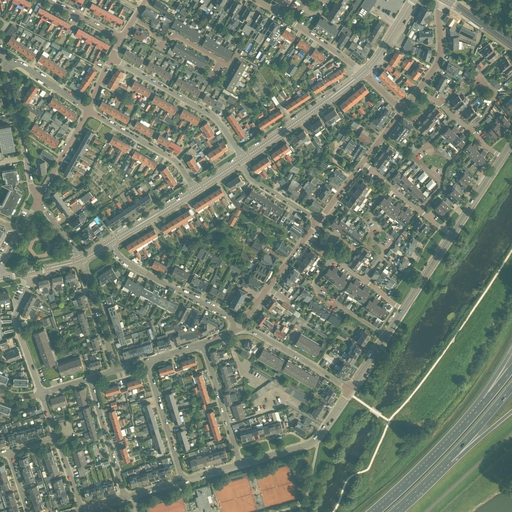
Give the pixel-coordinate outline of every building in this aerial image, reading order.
[(28,9),(31,3),(26,0),(23,6),(22,8),(23,9),(25,7),(28,9)] [(226,0),(221,0),(218,7),(221,9),(226,0)] [(231,14),(238,2),(234,0),(233,0),(232,3),(231,3),(226,11),(231,14)] [(335,1),(334,3),(343,9),(346,4),(345,3),(339,0),(337,0),(337,2),(335,1)] [(356,0),(352,6),(353,7),(341,25),(343,26),(354,11),(364,18),(372,7),(372,6),(376,0),(356,0)] [(164,16),(172,21),(174,16),(166,11),(166,10),(164,9),(165,6),(156,1),(153,6),(165,14),(164,16)] [(177,1),(173,8),(178,11),(182,5),(177,1)] [(238,2),(231,14),(234,15),(227,27),(230,29),(232,25),(238,14),(237,14),(239,10),(238,10),(241,4),(238,2)] [(94,12),(98,6),(92,3),(89,9),(94,12)] [(334,6),(332,8),(340,13),(343,9),(334,3),(333,5),(334,6)] [(103,8),(98,6),(94,12),(99,15),(103,8)] [(42,16),(45,10),(40,7),(37,13),(42,16)] [(155,18),(157,14),(146,7),(144,11),(155,18)] [(242,16),(238,14),(232,25),(236,27),(240,19),(244,22),(245,20),(244,20),(250,9),(247,7),(242,15),(242,16)] [(424,17),(430,19),(431,16),(429,15),(431,11),(422,7),(419,14),(424,17)] [(108,11),(103,8),(99,15),(105,17),(108,11)] [(340,13),(332,8),(331,11),(329,10),(328,12),(337,18),(340,13)] [(250,9),(244,20),(245,20),(248,22),(249,19),(250,20),(254,11),(250,9)] [(47,19),(50,13),(45,10),(42,16),(47,19)] [(447,28),(453,31),(455,28),(454,27),(457,22),(460,17),(450,10),(447,15),(443,20),(449,24),(447,28)] [(113,14),(108,11),(105,17),(110,20),(113,14)] [(155,18),(144,11),(141,15),(152,22),(151,24),(152,25),(151,26),(154,28),(159,20),(155,18)] [(337,18),(328,12),(327,14),(328,15),(326,17),(334,23),(337,18)] [(52,22),(55,16),(50,13),(47,19),(52,22)] [(249,26),(245,32),(245,33),(248,35),(251,30),(254,31),(255,28),(264,15),(260,13),(255,21),(256,21),(254,24),(255,24),(253,27),(252,27),(249,26)] [(113,14),(110,20),(115,23),(118,17),(113,14)] [(418,19),(416,23),(420,25),(424,17),(419,14),(416,18),(418,19)] [(267,17),(264,15),(255,28),(259,31),(262,25),(267,17)] [(57,25),(60,18),(55,16),(52,22),(57,25)] [(172,21),(164,16),(161,21),(163,23),(165,25),(167,21),(170,23),(172,21)] [(123,20),(118,17),(115,23),(120,26),(123,20)] [(424,17),(420,25),(423,26),(426,22),(428,23),(430,19),(424,17)] [(62,27),(65,21),(60,18),(57,25),(62,27)] [(319,29),(325,19),(323,18),(322,19),(320,18),(315,26),(319,29)] [(176,31),(181,22),(175,19),(170,28),(176,31)] [(327,21),(325,19),(319,29),(324,32),(329,24),(327,22),(327,21)] [(67,30),(71,24),(65,21),(62,27),(67,30)] [(165,25),(163,23),(162,25),(163,28),(160,32),(161,32),(164,34),(170,23),(167,21),(165,25)] [(270,33),(276,23),(273,21),(268,29),(267,31),(270,33)] [(181,22),(176,31),(181,34),(186,25),(181,22)] [(375,27),(381,31),(384,25),(378,22),(375,27)] [(410,29),(406,35),(409,36),(412,38),(414,34),(416,35),(419,35),(421,31),(422,29),(423,26),(420,25),(416,23),(415,22),(413,25),(412,26),(410,25),(409,28),(410,29)] [(270,33),(268,36),(272,39),(274,35),(273,35),(275,33),(280,25),(276,23),(270,33)] [(329,24),(324,32),(328,35),(334,25),(332,24),(331,25),(329,24)] [(186,25),(181,34),(186,37),(191,28),(186,25)] [(334,25),(328,35),(333,38),(338,30),(336,28),(336,27),(334,25)] [(338,35),(341,37),(338,41),(343,45),(349,36),(348,36),(349,34),(346,33),(345,34),(344,33),(346,29),(343,27),(338,35)] [(375,27),(372,33),(377,36),(381,31),(375,27)] [(461,27),(459,33),(473,39),(475,33),(461,27)] [(81,37),(84,31),(79,28),(76,34),(81,37)] [(196,31),(191,28),(186,37),(191,40),(196,31)] [(287,38),(291,32),(286,28),(282,34),(287,38)] [(453,31),(447,28),(448,34),(449,37),(449,49),(458,49),(461,49),(462,41),(459,41),(459,37),(456,37),(455,34),(455,32),(453,31)] [(141,40),(143,38),(145,39),(146,39),(148,36),(150,37),(151,36),(149,34),(144,31),(143,33),(137,30),(133,35),(141,40)] [(84,31),(81,37),(86,40),(89,34),(84,31)] [(196,31),(191,40),(197,43),(202,34),(196,31)] [(257,41),(261,33),(258,31),(253,39),(257,41)] [(369,31),(366,37),(363,35),(361,37),(364,39),(366,41),(368,38),(374,42),(377,36),(372,33),(369,31)] [(291,32),(287,38),(292,41),(296,35),(291,32)] [(261,33),(257,41),(260,43),(265,35),(261,33)] [(89,34),(86,40),(91,43),(94,37),(89,34)] [(228,34),(225,39),(230,42),(233,37),(228,34)] [(10,38),(7,42),(13,45),(17,40),(14,38),(15,36),(13,35),(12,36),(10,38)] [(17,40),(13,45),(17,49),(21,43),(19,42),(21,39),(18,37),(17,40)] [(94,37),(91,43),(96,45),(99,39),(94,37)] [(207,49),(212,40),(206,37),(201,46),(207,49)] [(302,48),(306,42),(300,38),(296,44),(302,48)] [(99,39),(96,45),(101,48),(104,42),(99,39)] [(217,43),(212,40),(207,49),(212,52),(217,43)] [(104,42),(101,48),(106,51),(110,45),(104,42)] [(177,54),(182,45),(177,42),(172,51),(177,54)] [(306,42),(302,48),(306,51),(311,46),(306,42)] [(21,43),(17,49),(22,52),(26,47),(21,43)] [(222,46),(217,43),(212,52),(217,55),(222,46)] [(355,44),(355,45),(354,45),(351,43),(347,48),(352,52),(356,46),(357,45),(355,44)] [(26,47),(22,52),(27,56),(31,50),(29,48),(30,45),(28,44),(26,47)] [(487,56),(494,50),(488,44),(479,52),(481,55),(483,53),(487,56)] [(182,45),(177,54),(182,57),(187,48),(182,45)] [(222,46),(217,55),(222,58),(227,49),(222,46)] [(356,46),(352,52),(357,55),(357,56),(361,50),(356,46)] [(31,50),(27,56),(32,59),(36,53),(33,52),(35,49),(33,47),(31,50)] [(423,52),(431,55),(432,49),(425,47),(423,52)] [(192,51),(187,48),(182,57),(187,60),(192,51)] [(315,59),(320,52),(315,48),(311,54),(314,57),(313,58),(315,59)] [(362,50),(361,50),(357,56),(362,60),(367,54),(366,53),(367,52),(367,50),(364,48),(362,50)] [(129,57),(132,52),(126,49),(123,54),(129,57)] [(233,52),(227,49),(222,58),(228,61),(233,52)] [(402,54),(396,50),(393,56),(398,60),(402,54)] [(494,50),(487,56),(490,61),(488,63),(490,65),(500,57),(494,50)] [(66,51),(63,56),(68,59),(70,57),(71,54),(70,53),(66,51)] [(192,51),(187,60),(193,63),(198,54),(192,51)] [(419,51),(418,54),(420,54),(423,55),(422,58),(429,60),(431,55),(423,52),(421,52),(419,51)] [(138,56),(132,52),(129,57),(135,61),(138,56)] [(320,52),(315,59),(317,61),(318,60),(321,62),(325,56),(320,52)] [(43,63),(47,57),(42,53),(37,59),(43,63)] [(203,57),(198,54),(193,63),(198,66),(203,57)] [(143,59),(138,56),(135,61),(141,64),(143,59)] [(398,60),(393,56),(389,62),(395,66),(398,60)] [(409,61),(407,64),(409,66),(412,63),(414,60),(415,62),(417,59),(413,56),(409,61)] [(52,60),(47,57),(43,63),(48,66),(52,60)] [(208,60),(203,57),(198,66),(203,69),(208,60)] [(504,71),(511,65),(505,58),(496,66),(498,69),(500,67),(504,71)] [(57,64),(52,60),(48,66),(53,70),(57,64)] [(238,60),(235,65),(244,70),(247,65),(238,60)] [(57,64),(53,70),(58,73),(62,67),(60,66),(61,64),(58,62),(57,64)] [(292,63),(286,71),(292,75),(297,67),(292,63)] [(415,69),(420,73),(424,68),(419,63),(415,69)] [(448,63),(446,67),(461,75),(458,73),(460,70),(448,63)] [(187,73),(190,69),(184,66),(181,65),(178,70),(181,71),(183,68),(185,69),(184,72),(187,73)] [(235,65),(232,70),(241,75),(244,70),(235,65)] [(88,68),(90,69),(88,72),(94,76),(97,71),(92,67),(91,67),(90,66),(88,68)] [(67,71),(62,67),(58,73),(63,77),(67,71)] [(464,78),(462,77),(460,76),(461,75),(446,67),(444,71),(449,73),(448,75),(451,77),(453,74),(459,78),(458,80),(459,80),(458,82),(460,83),(461,82),(464,78)] [(115,73),(121,77),(122,77),(125,73),(118,69),(115,73)] [(420,73),(415,69),(411,74),(408,72),(406,75),(411,79),(413,76),(416,79),(420,73)] [(167,70),(164,75),(170,78),(172,74),(167,70)] [(241,75),(232,70),(229,75),(238,80),(241,75)] [(340,70),(335,73),(338,78),(343,75),(340,70)] [(383,80),(389,74),(384,70),(378,76),(383,80)] [(94,76),(88,72),(85,77),(90,81),(94,76)] [(114,73),(111,79),(117,83),(121,77),(115,73),(114,73)] [(389,74),(383,80),(387,84),(392,80),(393,78),(389,74)] [(238,80),(229,75),(226,80),(235,85),(238,80)] [(334,81),(330,75),(326,78),(329,84),(333,82),(334,81)] [(445,86),(446,86),(447,84),(447,82),(449,82),(450,80),(447,79),(442,76),(439,82),(444,85),(445,85),(445,86)] [(90,81),(85,77),(81,82),(87,86),(90,81)] [(181,85),(184,80),(178,77),(175,82),(181,85)] [(326,78),(321,81),(325,87),(326,86),(329,84),(326,78)] [(117,83),(111,79),(107,85),(114,89),(117,83)] [(137,89),(140,83),(134,80),(131,86),(137,89)] [(184,80),(181,85),(186,88),(189,83),(184,80)] [(235,85),(226,80),(223,86),(232,91),(235,85)] [(392,80),(387,84),(392,89),(396,84),(392,80)] [(87,86),(81,82),(78,86),(71,82),(69,86),(79,93),(81,89),(83,91),(87,86)] [(448,87),(446,86),(445,86),(445,85),(444,85),(439,82),(435,88),(440,91),(442,87),(444,88),(447,90),(448,87)] [(30,89),(36,93),(39,87),(33,83),(30,89)] [(146,87),(140,83),(137,89),(142,93),(146,87)] [(189,83),(186,88),(192,91),(195,86),(189,83)] [(321,89),(317,84),(312,87),(315,93),(321,89)] [(401,88),(396,84),(392,89),(396,93),(401,88)] [(302,91),(299,86),(297,87),(295,85),(293,86),(298,94),(302,91)] [(364,85),(359,89),(364,95),(369,91),(364,85)] [(201,90),(195,86),(192,91),(198,95),(201,90)] [(146,87),(142,93),(148,96),(151,90),(146,87)] [(405,92),(401,88),(396,93),(401,97),(405,92)] [(30,89),(26,94),(32,98),(36,93),(30,89)] [(364,95),(359,89),(354,93),(359,99),(364,95)] [(289,99),(287,96),(286,96),(283,90),(280,92),(284,98),(284,97),(286,100),(289,99)] [(302,95),(305,99),(311,96),(308,91),(302,95)] [(359,99),(354,93),(349,97),(354,103),(359,99)] [(32,98),(26,94),(23,99),(25,100),(23,104),(28,107),(30,103),(29,102),(31,100),(32,100),(33,98),(32,98)] [(157,104),(161,98),(155,94),(152,100),(157,104)] [(305,99),(302,95),(299,96),(298,94),(295,96),(296,98),(299,103),(305,99)] [(455,106),(465,97),(464,95),(461,98),(458,95),(457,97),(455,94),(451,98),(453,100),(450,102),(451,103),(452,104),(453,104),(455,106)] [(230,95),(227,101),(234,104),(237,99),(230,95)] [(49,103),(47,105),(49,107),(51,104),(54,106),(58,100),(53,97),(49,103)] [(217,101),(211,97),(208,102),(214,106),(217,101)] [(354,103),(349,97),(344,101),(350,107),(354,103)] [(458,111),(468,102),(466,100),(467,99),(465,97),(455,106),(457,108),(456,109),(456,110),(458,111)] [(166,101),(161,98),(157,104),(163,107),(166,101)] [(296,98),(291,102),(294,107),(299,103),(296,98)] [(218,99),(217,101),(214,106),(220,109),(224,102),(218,99)] [(58,100),(54,106),(59,110),(63,104),(58,100)] [(105,110),(108,104),(105,102),(102,101),(99,106),(105,110)] [(172,104),(166,101),(163,107),(168,110),(172,104)] [(236,110),(243,105),(240,101),(234,106),(236,110)] [(350,107),(344,101),(340,105),(345,111),(350,107)] [(294,107),(291,102),(285,106),(288,110),(294,107)] [(511,113),(511,105),(510,103),(506,106),(504,104),(501,106),(509,116),(511,113)] [(68,107),(63,104),(59,110),(64,113),(68,107)] [(113,107),(108,104),(105,110),(110,113),(113,107)] [(172,104),(168,110),(174,113),(178,107),(172,104)] [(468,117),(481,106),(479,105),(477,106),(477,107),(474,109),(472,107),(463,114),(464,115),(465,115),(466,115),(468,117)] [(380,106),(378,109),(388,116),(392,111),(386,106),(384,109),(380,106)] [(442,113),(435,106),(433,109),(431,108),(430,109),(438,117),(442,113)] [(471,122),(477,117),(479,115),(477,113),(480,110),(481,110),(479,108),(481,107),(481,106),(468,117),(470,120),(469,120),(469,121),(470,121),(471,122)] [(64,113),(68,116),(69,117),(73,111),(68,107),(64,113)] [(119,110),(113,107),(110,113),(115,116),(119,110)] [(186,117),(189,111),(183,108),(180,114),(186,117)] [(274,113),(278,117),(283,114),(280,109),(274,113)] [(329,113),(334,120),(339,116),(341,119),(344,117),(340,111),(337,113),(334,109),(329,113)] [(388,116),(378,109),(379,110),(378,112),(380,114),(378,116),(384,121),(388,116)] [(438,117),(430,109),(429,111),(430,112),(428,114),(435,122),(436,122),(434,120),(438,117)] [(124,113),(119,110),(115,116),(121,119),(124,113)] [(69,117),(68,116),(67,119),(69,120),(70,118),(74,120),(78,114),(73,111),(69,117)] [(189,111),(186,117),(191,120),(194,114),(189,111)] [(235,118),(232,112),(227,116),(231,121),(235,118)] [(130,116),(124,113),(121,119),(126,122),(130,116)] [(274,113),(269,116),(272,121),(278,117),(274,113)] [(334,120),(329,113),(324,116),(327,120),(325,122),(328,127),(328,128),(329,128),(330,129),(332,127),(331,126),(330,124),(332,123),(331,122),(334,120)] [(194,114),(191,120),(197,124),(200,118),(194,114)] [(272,121),(269,116),(267,114),(264,116),(265,118),(263,120),(267,125),(272,121)] [(435,122),(428,114),(426,116),(428,117),(425,119),(432,126),(435,122)] [(510,123),(504,115),(500,119),(498,117),(495,119),(503,129),(510,123)] [(238,116),(235,118),(231,121),(234,127),(239,123),(237,121),(240,118),(238,116)] [(384,121),(378,116),(376,119),(375,118),(373,121),(369,125),(374,129),(378,125),(380,126),(384,121)] [(414,126),(403,117),(398,123),(409,132),(414,126)] [(315,123),(319,130),(325,126),(320,119),(315,123)] [(432,126),(425,119),(423,122),(421,121),(420,122),(428,130),(432,126)] [(504,130),(503,129),(495,119),(496,120),(493,122),(495,125),(492,128),(498,135),(504,130)] [(139,129),(143,123),(137,120),(134,126),(139,129)] [(267,125),(263,120),(258,123),(261,128),(267,125)] [(205,131),(211,127),(207,121),(201,125),(205,131)] [(356,129),(356,128),(359,124),(353,121),(350,125),(356,129)] [(428,130),(420,122),(419,123),(420,125),(417,127),(424,134),(428,130)] [(148,126),(143,123),(139,129),(145,132),(148,126)] [(239,123),(234,127),(238,132),(243,129),(241,126),(239,123)] [(319,130),(315,123),(309,127),(314,134),(319,130)] [(409,132),(398,123),(393,129),(405,138),(409,132)] [(0,158),(3,158),(1,151),(15,149),(10,124),(0,126),(0,158)] [(35,133),(39,127),(34,124),(30,130),(35,133)] [(148,126),(145,132),(151,136),(154,129),(148,126)] [(445,140),(456,128),(454,126),(451,129),(449,127),(442,134),(443,134),(441,136),(445,140)] [(44,131),(39,127),(35,133),(40,136),(44,131)] [(211,127),(205,131),(208,136),(213,133),(214,132),(211,127)] [(450,141),(457,135),(454,133),(458,129),(456,128),(445,140),(449,143),(450,141)] [(491,141),(498,135),(492,128),(488,131),(485,129),(483,131),(491,141)] [(246,135),(243,129),(238,132),(242,138),(246,135)] [(405,138),(393,129),(389,135),(400,144),(405,138)] [(89,130),(85,135),(91,138),(94,133),(89,130)] [(358,138),(367,144),(371,138),(366,134),(367,132),(363,130),(358,138)] [(49,134),(44,131),(40,136),(45,140),(49,134)] [(304,131),(298,135),(303,142),(306,140),(307,142),(310,140),(304,131)] [(49,134),(45,140),(50,143),(54,137),(49,134)] [(162,143),(165,137),(159,134),(156,139),(162,143)] [(354,151),(362,155),(366,148),(360,144),(360,145),(352,140),(353,139),(348,136),(345,134),(341,141),(344,142),(346,140),(349,142),(351,143),(353,145),(353,146),(356,148),(355,149),(355,148),(354,149),(355,150),(354,151)] [(454,145),(464,135),(462,134),(459,137),(457,135),(450,141),(454,145)] [(85,135),(82,141),(88,144),(91,138),(85,135)] [(115,144),(119,138),(113,135),(110,141),(115,144)] [(303,142),(298,135),(292,139),(299,148),(302,146),(300,144),(303,142)] [(457,151),(465,142),(462,140),(465,137),(464,135),(454,145),(452,147),(457,151)] [(59,141),(54,137),(50,143),(55,147),(59,141)] [(167,146),(170,141),(165,137),(162,143),(167,146)] [(115,144),(121,147),(121,148),(124,142),(119,138),(115,144)] [(317,143),(315,139),(312,141),(317,149),(318,149),(320,147),(317,143)] [(336,140),(329,146),(333,150),(340,145),(336,140)] [(79,146),(85,149),(85,148),(88,144),(82,141),(79,146)] [(173,149),(176,144),(170,141),(167,146),(173,149)] [(220,145),(223,151),(228,148),(225,144),(223,141),(219,144),(220,145)] [(117,155),(119,156),(120,156),(124,149),(127,151),(130,145),(124,142),(121,148),(121,147),(117,155)] [(468,153),(477,144),(475,142),(472,145),(470,143),(463,150),(468,153)] [(286,143),(281,147),(285,153),(290,149),(286,143)] [(351,143),(349,147),(347,145),(344,150),(353,156),(359,160),(362,155),(354,151),(355,150),(354,149),(355,148),(355,149),(356,148),(353,146),(353,145),(351,143)] [(178,152),(181,147),(176,144),(173,149),(178,152)] [(471,157),(478,151),(475,149),(478,145),(477,144),(468,153),(471,157)] [(223,151),(220,145),(214,149),(218,156),(224,152),(223,151)] [(79,146),(76,151),(81,154),(83,155),(84,152),(83,152),(84,149),(85,149),(79,146)] [(285,153),(281,147),(276,150),(280,156),(285,153)] [(396,152),(389,147),(386,150),(385,149),(384,150),(382,149),(393,156),(396,152)] [(218,156),(214,149),(208,153),(211,157),(212,159),(218,156)] [(393,156),(382,149),(381,150),(383,151),(380,154),(388,160),(391,156),(392,157),(393,156)] [(137,159),(141,153),(135,150),(132,156),(137,159)] [(280,156),(276,150),(271,154),(275,159),(280,156)] [(475,161),(485,151),(483,150),(480,153),(478,151),(471,157),(475,161)] [(51,161),(51,160),(53,157),(42,151),(40,155),(51,161)] [(76,151),(73,157),(78,160),(81,154),(76,151)] [(479,165),(486,158),(483,156),(486,153),(485,151),(475,161),(473,163),(477,167),(479,165)] [(141,153),(137,159),(143,162),(146,156),(141,153)] [(388,160),(380,154),(378,157),(377,156),(376,158),(385,164),(388,160)] [(151,160),(146,156),(143,162),(148,165),(151,160)] [(262,160),(266,166),(271,162),(267,156),(262,160)] [(78,160),(73,157),(70,162),(75,165),(76,166),(78,164),(77,163),(78,160)] [(190,166),(196,162),(193,157),(187,161),(190,166)] [(382,168),(385,164),(376,158),(375,159),(376,160),(374,163),(375,164),(374,166),(379,171),(382,174),(385,170),(382,168)] [(151,160),(148,165),(154,168),(157,163),(151,160)] [(266,166),(262,160),(257,163),(261,169),(263,171),(266,177),(268,176),(264,170),(265,170),(263,167),(266,166)] [(326,169),(329,164),(322,161),(319,166),(326,169)] [(37,173),(46,172),(45,162),(36,163),(37,173)] [(70,162),(67,168),(72,171),(75,165),(70,162)] [(200,168),(196,162),(190,166),(194,172),(200,168)] [(261,169),(257,163),(252,167),(254,169),(251,171),(255,176),(258,174),(256,172),(261,169)] [(164,175),(170,171),(166,166),(160,170),(164,175)] [(307,173),(314,176),(315,177),(319,169),(314,166),(307,173)] [(72,171),(67,168),(64,173),(69,176),(72,171)] [(18,182),(17,175),(16,169),(2,171),(2,178),(5,177),(6,183),(10,183),(11,187),(2,204),(0,203),(0,210),(10,215),(21,192),(16,190),(18,185),(17,185),(16,182),(18,182)] [(336,169),(333,174),(343,181),(346,177),(336,169)] [(170,171),(164,175),(167,181),(173,177),(170,171)] [(395,183),(403,174),(402,175),(398,171),(392,178),(395,181),(393,182),(395,183)] [(420,180),(426,174),(424,172),(418,178),(420,180)] [(471,181),(472,180),(464,173),(462,176),(459,173),(457,174),(467,184),(469,182),(470,182),(471,181)] [(343,181),(333,174),(329,179),(339,186),(343,181)] [(400,186),(407,178),(403,174),(395,183),(397,181),(400,183),(399,184),(400,186)] [(422,182),(428,176),(426,174),(420,180),(422,182)] [(465,186),(467,184),(457,174),(456,176),(459,179),(456,181),(464,189),(465,187),(466,187),(465,186)] [(233,179),(237,185),(243,182),(239,175),(233,179)] [(319,179),(314,176),(310,182),(315,186),(317,183),(319,179)] [(173,177),(167,181),(171,186),(177,182),(173,177)] [(405,188),(411,182),(407,178),(400,186),(401,187),(402,186),(405,188)] [(237,185),(233,179),(227,183),(231,189),(235,187),(236,189),(238,187),(237,185)] [(428,188),(434,181),(432,179),(426,186),(428,188)] [(370,187),(363,181),(361,184),(357,181),(355,183),(367,191),(370,187)] [(430,190),(436,183),(434,181),(428,188),(430,190)] [(310,182),(305,189),(305,190),(310,193),(314,196),(315,194),(312,191),(315,186),(310,182)] [(408,193),(415,185),(411,182),(405,188),(407,191),(406,192),(408,193)] [(296,187),(297,186),(291,183),(289,186),(285,191),(291,195),(294,189),(296,187)] [(367,191),(355,183),(354,185),(358,187),(356,190),(363,196),(364,195),(367,191)] [(299,184),(297,186),(296,187),(294,189),(291,195),(296,198),(300,192),(298,191),(301,186),(299,184)] [(413,196),(419,189),(415,185),(408,193),(409,194),(410,193),(413,196)] [(461,196),(462,195),(452,185),(450,188),(449,187),(447,189),(457,198),(460,196),(461,196)] [(327,186),(325,189),(322,187),(320,189),(323,191),(328,195),(332,190),(329,188),(327,186)] [(215,191),(219,197),(225,193),(221,187),(215,191)] [(252,189),(248,195),(253,199),(257,193),(252,189)] [(415,201),(423,193),(419,189),(413,196),(415,198),(414,199),(415,201)] [(455,200),(457,198),(447,189),(446,190),(449,193),(447,195),(454,203),(455,202),(456,202),(456,201),(455,200)] [(310,193),(305,190),(301,195),(306,199),(310,193)] [(363,196),(356,190),(354,192),(350,190),(349,192),(363,202),(366,197),(364,195),(363,196)] [(219,197),(215,191),(210,194),(214,200),(219,197)] [(323,191),(319,197),(324,200),(328,195),(323,191)] [(55,200),(60,197),(56,192),(51,195),(55,200)] [(363,202),(349,192),(348,194),(351,196),(349,199),(359,206),(360,206),(363,202)] [(257,193),(253,199),(259,202),(262,196),(257,193)] [(310,193),(306,199),(305,199),(309,202),(309,201),(312,203),(309,206),(312,208),(313,207),(317,210),(320,205),(315,201),(317,198),(314,196),(310,193)] [(421,203),(427,197),(423,193),(415,201),(417,202),(418,201),(421,203)] [(149,194),(143,197),(147,202),(152,199),(149,194)] [(214,200),(210,194),(204,198),(208,204),(214,200)] [(268,199),(262,196),(259,202),(264,205),(268,199)] [(383,208),(391,197),(389,196),(386,199),(384,197),(378,205),(383,208)] [(60,197),(55,200),(59,205),(64,202),(63,202),(60,197)] [(147,202),(143,197),(138,201),(142,206),(147,202)] [(387,211),(393,204),(390,202),(393,199),(391,197),(383,208),(387,211)] [(204,198),(199,201),(203,207),(208,204),(204,198)] [(359,206),(349,199),(348,201),(344,198),(341,202),(345,205),(346,203),(353,209),(355,207),(358,209),(359,206)] [(268,199),(264,205),(269,208),(273,202),(268,199)] [(59,205),(62,210),(67,207),(65,204),(67,203),(66,200),(63,202),(64,202),(59,205)] [(450,207),(448,205),(450,203),(446,200),(445,202),(443,200),(440,202),(437,200),(435,201),(446,210),(448,208),(448,209),(449,208),(450,207)] [(142,206),(138,201),(133,204),(136,209),(142,206)] [(203,207),(199,201),(193,205),(197,210),(203,207)] [(444,213),(446,210),(435,201),(434,203),(437,206),(435,208),(442,215),(444,214),(444,213)] [(278,206),(273,202),(269,208),(274,212),(278,206)] [(390,217),(400,204),(398,202),(395,206),(393,204),(387,211),(385,214),(390,217)] [(133,204),(128,208),(131,213),(136,209),(133,204)] [(394,220),(402,210),(402,209),(401,210),(399,209),(401,205),(400,204),(390,217),(394,220)] [(278,206),(274,212),(280,215),(283,209),(278,206)] [(71,212),(67,207),(62,210),(66,215),(71,212)] [(128,208),(123,211),(126,216),(131,213),(128,208)] [(401,220),(409,209),(407,208),(404,211),(402,210),(394,220),(394,221),(395,219),(399,223),(401,220)] [(405,223),(411,216),(408,214),(411,211),(409,209),(401,220),(405,223)] [(183,213),(187,219),(192,216),(189,210),(183,213)] [(80,217),(79,218),(78,218),(72,223),(73,225),(73,226),(74,228),(75,228),(76,228),(83,223),(85,221),(83,218),(86,216),(83,211),(79,214),(80,217)] [(123,211),(117,215),(121,220),(126,216),(123,211)] [(183,213),(178,217),(181,223),(187,219),(183,213)] [(121,220),(117,215),(112,218),(115,223),(121,220)] [(237,218),(232,215),(228,223),(233,226),(237,218)] [(293,223),(297,217),(294,215),(290,220),(288,225),(289,226),(289,225),(292,222),(293,223)] [(178,217),(172,220),(176,226),(181,223),(178,217)] [(416,232),(424,221),(421,219),(422,219),(421,218),(420,217),(418,220),(416,218),(411,224),(414,225),(413,226),(416,227),(414,231),(416,232)] [(115,223),(112,218),(107,222),(110,227),(115,223)] [(334,230),(341,220),(340,221),(335,218),(330,225),(333,227),(332,229),(334,230)] [(172,220),(167,223),(170,229),(176,226),(172,220)] [(340,230),(345,223),(341,220),(334,230),(335,228),(336,229),(337,228),(340,230)] [(426,229),(429,224),(428,223),(427,223),(426,223),(424,221),(416,232),(418,234),(420,230),(423,232),(425,234),(428,230),(426,229)] [(298,226),(294,223),(293,224),(293,223),(292,222),(289,225),(301,233),(303,230),(301,229),(303,226),(299,224),(298,226)] [(170,229),(167,223),(161,227),(165,233),(170,229)] [(343,235),(350,226),(345,223),(340,230),(343,232),(342,234),(343,235)] [(348,237),(354,229),(356,227),(351,224),(350,226),(343,235),(345,236),(346,235),(348,237)] [(95,234),(101,230),(97,225),(91,229),(89,225),(82,230),(84,233),(81,235),(84,239),(83,240),(84,242),(85,241),(86,243),(93,238),(93,237),(96,235),(95,234)] [(289,225),(289,226),(287,228),(292,232),(291,234),(290,234),(295,238),(297,236),(297,235),(298,237),(301,233),(289,225)] [(158,235),(155,230),(154,229),(149,232),(152,238),(158,235)] [(352,241),(358,233),(354,229),(348,237),(351,239),(350,240),(352,241)] [(149,232),(143,235),(147,242),(152,238),(149,232)] [(357,243),(363,236),(358,233),(352,241),(353,242),(354,241),(357,243)] [(147,242),(143,235),(138,239),(141,245),(147,242)] [(409,241),(417,247),(418,246),(417,245),(419,242),(413,237),(409,241)] [(138,239),(132,242),(136,248),(141,245),(138,239)] [(185,251),(190,242),(186,240),(181,249),(185,251)] [(259,251),(262,244),(254,240),(251,247),(259,251)] [(417,247),(409,241),(406,246),(414,251),(415,250),(414,249),(416,246),(417,247)] [(136,248),(132,242),(127,245),(130,252),(136,248)] [(276,250),(286,257),(292,248),(282,242),(276,250)] [(406,246),(405,248),(402,246),(400,250),(402,252),(403,250),(410,256),(412,254),(411,254),(413,251),(414,251),(406,246)] [(365,249),(363,247),(361,250),(359,249),(358,251),(367,257),(370,252),(368,251),(365,249)] [(201,248),(196,257),(200,259),(204,250),(201,248)] [(208,252),(204,250),(200,259),(203,261),(207,254),(212,257),(214,254),(208,252)] [(305,250),(304,252),(315,260),(318,256),(311,250),(309,253),(305,250)] [(367,257),(358,251),(357,252),(358,253),(356,256),(364,261),(367,257)] [(251,257),(247,255),(242,252),(239,256),(248,261),(251,257)] [(315,260),(304,252),(302,254),(306,256),(304,259),(311,265),(315,260)] [(279,258),(274,255),(273,256),(271,255),(270,256),(265,253),(260,261),(273,268),(279,258)] [(364,261),(356,256),(355,255),(353,258),(351,257),(350,258),(359,265),(362,261),(363,261),(364,261)] [(406,267),(407,267),(408,266),(407,265),(409,262),(403,257),(399,261),(406,267)] [(214,267),(215,267),(218,269),(223,260),(219,258),(214,267)] [(359,265),(350,258),(349,260),(351,260),(348,264),(354,268),(352,269),(356,272),(358,270),(356,268),(359,265)] [(157,269),(161,262),(155,259),(152,266),(157,269)] [(311,265),(304,259),(302,261),(298,259),(297,260),(308,269),(310,270),(313,266),(311,265)] [(308,269),(297,260),(296,262),(299,265),(297,268),(305,273),(308,269)] [(406,267),(399,261),(396,266),(404,272),(405,270),(404,269),(406,267)] [(161,262),(157,269),(163,272),(166,266),(161,262)] [(272,270),(259,262),(252,273),(265,281),(272,270)] [(232,263),(230,267),(240,272),(242,269),(232,263)] [(178,278),(182,270),(175,266),(171,275),(178,278)] [(328,279),(336,268),(334,266),(332,270),(329,268),(323,275),(328,279)] [(110,279),(117,275),(112,267),(105,271),(110,279)] [(289,271),(297,277),(300,273),(294,267),(291,272),(289,271)] [(332,282),(338,275),(335,273),(338,269),(336,268),(328,279),(332,282)] [(182,270),(178,278),(185,282),(189,274),(182,270)] [(375,280),(380,273),(376,270),(372,275),(370,278),(372,279),(372,278),(375,280)] [(102,282),(105,280),(107,282),(111,280),(110,279),(105,271),(99,276),(101,280),(100,280),(100,281),(99,281),(101,286),(104,284),(102,282)] [(289,273),(287,276),(294,281),(297,277),(289,271),(288,272),(289,273)] [(380,283),(386,274),(382,271),(380,273),(375,280),(374,281),(376,282),(377,281),(380,283)] [(337,285),(345,274),(343,273),(340,277),(338,275),(332,282),(334,283),(332,285),(335,287),(337,285)] [(196,288),(200,279),(197,278),(198,276),(194,274),(189,284),(196,288)] [(341,289),(347,281),(344,279),(347,276),(345,274),(337,285),(341,289)] [(384,286),(391,277),(386,274),(380,283),(379,284),(380,285),(381,284),(384,286)] [(287,276),(286,275),(285,277),(286,278),(284,280),(283,280),(291,285),(294,281),(287,276)] [(60,290),(57,276),(52,277),(53,285),(56,284),(57,290),(60,290)] [(133,278),(129,276),(124,285),(123,288),(128,291),(130,288),(133,290),(138,280),(136,282),(132,280),(133,278)] [(250,276),(247,281),(242,279),(240,284),(247,288),(248,285),(257,289),(260,282),(254,279),(254,278),(250,276)] [(215,297),(219,289),(215,287),(216,286),(213,284),(216,279),(213,277),(210,283),(213,284),(212,286),(208,293),(215,297)] [(396,280),(391,277),(384,286),(384,287),(385,287),(386,287),(389,289),(396,280)] [(204,281),(200,279),(196,288),(203,291),(209,280),(206,278),(204,281)] [(46,293),(43,279),(38,280),(40,288),(42,287),(43,294),(46,293)] [(133,290),(135,291),(134,293),(140,296),(145,287),(141,285),(142,282),(138,280),(133,290)] [(226,291),(229,292),(233,284),(233,283),(234,281),(231,280),(229,284),(226,291)] [(291,285),(283,280),(282,281),(283,282),(280,285),(287,290),(291,285)] [(348,296),(357,281),(356,280),(353,284),(350,282),(345,289),(350,292),(348,296)] [(353,298),(360,288),(357,286),(359,282),(357,281),(348,296),(352,299),(353,298)] [(145,287),(140,296),(143,298),(144,296),(149,298),(153,291),(149,289),(150,286),(146,284),(145,287)] [(358,301),(367,287),(365,286),(362,289),(360,288),(353,298),(358,301)] [(364,302),(369,294),(370,292),(367,291),(368,288),(367,287),(358,301),(357,302),(362,305),(364,302)] [(247,292),(238,288),(229,305),(238,310),(247,292)] [(149,298),(148,301),(156,305),(158,303),(163,293),(162,293),(161,296),(157,294),(159,291),(154,289),(153,291),(149,298)] [(219,289),(215,297),(221,300),(225,293),(219,289)] [(303,299),(309,291),(308,290),(307,291),(304,289),(299,295),(303,299)] [(308,302),(313,296),(314,295),(312,293),(311,294),(309,292),(309,291),(303,299),(308,302)] [(163,293),(158,303),(166,307),(171,298),(171,297),(170,300),(166,298),(167,295),(163,293)] [(28,299),(40,305),(42,301),(36,299),(37,297),(30,294),(28,299)] [(72,304),(86,300),(84,294),(76,297),(77,299),(71,301),(72,304)] [(276,304),(277,302),(271,297),(268,302),(282,312),(284,313),(285,314),(286,312),(290,306),(283,302),(280,305),(285,308),(285,309),(284,310),(276,304)] [(171,298),(166,307),(175,312),(178,304),(174,302),(175,300),(171,298)] [(369,310),(376,299),(374,298),(372,302),(369,300),(364,307),(369,310)] [(28,299),(26,304),(32,307),(33,305),(39,308),(40,305),(28,299)] [(374,313),(379,306),(376,304),(378,300),(376,299),(369,310),(368,313),(372,316),(373,313),(374,313)] [(87,305),(86,300),(72,304),(73,307),(78,305),(79,308),(87,305)] [(311,311),(317,302),(315,301),(315,302),(311,300),(307,308),(311,311)] [(282,312),(268,302),(265,306),(271,310),(272,308),(282,315),(284,313),(282,312)] [(316,313),(321,305),(320,304),(319,305),(316,303),(317,302),(311,311),(316,313)] [(32,307),(26,304),(23,309),(35,315),(37,312),(31,309),(32,307)] [(117,312),(121,311),(120,308),(116,309),(115,305),(112,306),(112,304),(108,305),(109,307),(108,307),(111,314),(117,312)] [(180,320),(187,306),(183,304),(176,317),(180,320)] [(378,316),(385,305),(383,304),(381,307),(379,306),(374,313),(378,316)] [(321,316),(326,308),(324,307),(324,308),(321,306),(321,305),(316,313),(321,316)] [(383,319),(388,312),(385,310),(387,306),(385,305),(378,316),(383,319)] [(187,306),(180,320),(184,322),(191,308),(187,306)] [(290,306),(286,312),(291,315),(292,315),(293,314),(294,313),(296,310),(290,306)] [(325,319),(331,311),(329,310),(328,311),(325,309),(326,308),(321,316),(325,319)] [(35,315),(23,309),(21,314),(27,317),(28,315),(35,318),(37,316),(35,315)] [(189,329),(198,312),(194,310),(187,323),(186,323),(185,326),(187,327),(186,327),(188,328),(189,329)] [(74,320),(86,317),(84,311),(77,313),(78,316),(73,317),(74,320)] [(117,312),(111,314),(113,322),(120,320),(117,312)] [(201,314),(198,312),(189,329),(189,330),(190,331),(193,326),(194,327),(201,314)] [(333,322),(338,314),(336,313),(336,314),(332,312),(328,319),(333,322)] [(259,317),(272,327),(274,325),(266,319),(268,317),(262,313),(259,317)] [(293,314),(292,315),(289,321),(294,324),(298,317),(293,314)] [(337,325),(343,317),(341,316),(340,317),(337,315),(338,314),(333,322),(337,325)] [(211,323),(212,320),(204,315),(200,322),(204,324),(206,320),(211,323)] [(272,327),(259,317),(256,321),(262,326),(263,323),(268,327),(266,329),(269,331),(272,327)] [(120,320),(113,322),(115,329),(122,327),(120,320)] [(206,320),(204,324),(204,325),(218,326),(218,329),(221,327),(222,325),(212,320),(211,323),(206,320)] [(88,322),(81,324),(81,326),(76,328),(77,331),(89,327),(88,322)] [(277,336),(284,325),(282,323),(280,327),(277,325),(272,333),(277,336)] [(197,325),(196,327),(197,331),(200,337),(210,332),(209,328),(205,330),(204,327),(203,328),(203,327),(201,328),(201,327),(197,325)] [(286,326),(284,325),(277,336),(282,339),(286,332),(283,331),(286,326)] [(124,332),(122,327),(115,329),(118,337),(124,335),(128,334),(127,331),(124,332)] [(184,329),(177,331),(178,335),(179,335),(181,342),(198,337),(197,331),(196,327),(194,332),(192,332),(190,331),(189,330),(184,331),(184,329)] [(315,327),(313,330),(328,339),(330,337),(315,327)] [(37,340),(38,344),(37,344),(38,344),(39,347),(40,349),(40,352),(41,351),(42,355),(41,355),(42,355),(43,358),(44,363),(45,362),(46,366),(45,366),(54,363),(56,362),(44,329),(33,333),(34,333),(35,336),(37,340)] [(364,330),(361,336),(368,340),(371,335),(364,330)] [(164,340),(165,346),(171,345),(169,338),(167,339),(167,337),(166,334),(162,335),(163,339),(163,340),(164,340)] [(321,345),(301,334),(295,343),(295,344),(296,343),(299,344),(299,345),(303,347),(306,348),(305,349),(306,349),(309,350),(309,351),(311,352),(313,353),(316,354),(315,355),(316,355),(321,345)] [(90,338),(91,340),(86,342),(87,345),(99,341),(97,336),(90,338)] [(368,340),(361,336),(357,341),(364,345),(368,340)] [(150,343),(149,341),(143,342),(146,351),(153,349),(151,343),(150,343)] [(140,346),(136,347),(138,354),(146,351),(143,342),(142,343),(139,344),(140,346)] [(255,344),(251,342),(250,344),(248,342),(246,343),(245,344),(245,347),(247,348),(246,350),(250,352),(251,350),(254,352),(257,348),(254,346),(255,344)] [(356,344),(352,349),(359,353),(362,348),(356,344)] [(136,347),(135,345),(131,347),(131,349),(129,350),(130,356),(138,354),(136,347)] [(211,358),(222,355),(222,354),(231,351),(229,346),(226,347),(227,350),(216,353),(215,351),(209,352),(211,358)] [(130,356),(129,350),(128,347),(124,348),(123,349),(124,351),(122,351),(124,358),(130,356)] [(17,348),(6,352),(9,361),(20,357),(17,348)] [(282,370),(287,373),(312,388),(318,378),(317,379),(315,377),(313,375),(311,374),(311,375),(308,373),(308,372),(307,373),(304,371),(305,371),(303,369),(301,368),(301,369),(298,367),(298,366),(297,367),(294,365),(295,365),(291,363),(290,363),(288,361),(288,360),(283,369),(280,367),(284,360),(283,361),(280,359),(278,358),(276,357),(273,355),(274,354),(273,354),(273,355),(270,353),(266,351),(263,349),(264,348),(263,348),(258,358),(279,370),(276,374),(279,376),(282,370)] [(359,353),(352,349),(349,354),(356,358),(359,353)] [(242,350),(239,354),(247,359),(249,355),(242,350)] [(95,354),(92,355),(96,367),(102,366),(101,362),(104,361),(102,357),(99,358),(99,359),(97,359),(95,354)] [(356,358),(349,354),(346,359),(352,363),(356,358)] [(223,357),(222,355),(211,358),(213,363),(218,362),(218,359),(223,357)] [(80,357),(64,363),(58,365),(59,368),(62,376),(62,375),(65,373),(65,374),(67,373),(69,372),(72,371),(73,372),(73,371),(76,370),(80,368),(83,367),(84,368),(80,357)] [(336,364),(347,372),(348,371),(349,370),(349,369),(351,366),(344,362),(344,361),(340,358),(336,364)] [(347,372),(336,364),(333,368),(334,369),(334,370),(344,377),(345,374),(346,375),(347,373),(347,372)] [(166,367),(159,369),(161,375),(163,374),(164,376),(168,375),(167,373),(166,367)] [(273,380),(274,379),(253,367),(252,369),(271,381),(273,380)] [(235,372),(234,368),(221,372),(222,378),(229,376),(229,375),(229,373),(235,372)] [(229,376),(222,378),(224,383),(237,379),(236,376),(234,377),(233,374),(229,375),(229,376)] [(141,378),(134,380),(136,389),(140,388),(141,390),(144,389),(143,387),(141,378)] [(237,379),(224,383),(225,389),(233,386),(232,384),(238,382),(237,379)] [(274,379),(273,380),(276,386),(278,387),(281,382),(275,379),(274,379)] [(136,389),(134,380),(127,382),(129,388),(132,388),(132,390),(136,389)] [(204,381),(198,383),(199,386),(196,387),(193,388),(191,389),(192,391),(194,390),(194,391),(197,390),(200,389),(206,388),(204,381)] [(288,386),(306,397),(308,395),(289,384),(288,386)] [(118,385),(112,387),(113,393),(114,395),(120,393),(122,392),(122,393),(124,392),(125,392),(124,389),(123,390),(120,390),(118,385)] [(112,387),(105,389),(107,395),(113,393),(112,387)] [(329,387),(326,391),(334,396),(337,391),(329,387)] [(76,398),(86,396),(84,388),(74,391),(76,398)] [(168,400),(175,398),(173,392),(176,391),(176,389),(171,391),(172,392),(166,394),(168,400)] [(334,396),(326,391),(325,394),(322,392),(318,397),(320,397),(319,397),(325,401),(326,398),(331,401),(334,396)] [(64,394),(57,396),(60,406),(67,404),(64,394)] [(60,406),(57,396),(50,399),(53,408),(60,406)] [(88,403),(86,396),(76,398),(79,406),(88,403)] [(238,396),(224,400),(226,405),(234,403),(233,401),(239,399),(238,396)] [(320,400),(315,408),(323,414),(326,410),(324,408),(326,405),(320,400)] [(146,411),(152,409),(150,403),(145,405),(144,403),(140,404),(140,407),(144,406),(146,411)] [(117,405),(112,407),(112,408),(110,408),(111,411),(109,412),(111,418),(117,417),(115,410),(114,409),(117,408),(117,409),(123,407),(122,404),(120,405),(119,405),(117,405)] [(234,414),(243,411),(241,404),(232,407),(234,414)] [(30,416),(36,414),(34,411),(36,410),(35,405),(24,408),(24,407),(18,409),(19,413),(25,411),(25,414),(29,413),(30,416)] [(83,411),(78,412),(78,414),(79,415),(91,411),(89,406),(82,408),(83,411)] [(206,407),(203,408),(203,409),(198,410),(199,413),(200,413),(201,416),(206,417),(208,416),(209,420),(215,418),(213,411),(207,413),(207,411),(206,408),(206,407)] [(323,414),(315,408),(312,412),(311,411),(309,412),(307,415),(316,420),(318,416),(321,418),(323,414)] [(243,411),(234,414),(236,420),(245,417),(243,411)] [(271,412),(274,421),(277,432),(282,430),(283,430),(285,429),(285,430),(285,429),(283,423),(281,424),(280,421),(278,422),(275,411),(271,412)] [(295,417),(292,412),(292,411),(288,414),(287,417),(290,421),(295,417)] [(180,416),(173,418),(175,424),(179,423),(180,426),(185,425),(184,421),(182,422),(180,416)] [(92,417),(85,419),(86,421),(81,423),(82,425),(94,422),(92,417)] [(117,417),(111,418),(113,425),(125,421),(127,420),(126,418),(118,420),(117,417)] [(307,417),(303,423),(298,431),(299,431),(303,434),(304,434),(308,426),(309,423),(310,423),(312,420),(307,417)] [(303,423),(298,420),(293,428),(298,431),(303,423)] [(126,424),(125,421),(113,425),(115,432),(121,430),(120,426),(126,424)] [(263,426),(266,435),(271,433),(271,434),(271,433),(268,422),(268,421),(265,422),(264,423),(265,426),(263,426)] [(277,432),(274,421),(268,422),(271,433),(277,432)] [(36,426),(38,435),(44,433),(41,424),(41,425),(36,426)] [(252,429),(254,438),(260,437),(257,428),(256,425),(254,426),(255,429),(252,430),(252,429)] [(38,435),(36,426),(35,426),(36,426),(30,428),(32,437),(33,437),(33,436),(38,435)] [(180,427),(180,428),(181,430),(177,432),(179,438),(186,436),(184,430),(186,429),(185,426),(180,427)] [(257,428),(260,437),(260,436),(265,435),(266,435),(263,426),(257,428)] [(96,427),(88,429),(89,432),(83,434),(84,437),(97,433),(96,427)] [(240,433),(243,442),(243,441),(248,440),(246,431),(245,427),(241,428),(243,432),(240,433)] [(32,437),(30,428),(24,429),(27,438),(32,436),(32,437)] [(27,438),(24,429),(24,430),(19,431),(18,431),(21,440),(27,438)] [(251,430),(246,431),(248,440),(249,440),(248,440),(254,438),(252,429),(251,429),(251,430)] [(121,430),(115,432),(117,439),(118,442),(123,441),(127,440),(126,437),(123,438),(123,437),(121,430)] [(13,433),(15,442),(15,441),(21,440),(18,431),(13,433)] [(15,442),(13,433),(7,434),(9,443),(10,443),(15,441),(15,442)] [(155,440),(151,441),(148,442),(148,445),(153,443),(153,444),(156,443),(157,447),(163,445),(161,439),(155,440)] [(190,448),(188,442),(181,444),(183,450),(190,448)] [(45,458),(54,455),(53,455),(51,450),(52,450),(43,453),(45,458)] [(75,459),(84,457),(82,450),(73,452),(75,459)] [(219,451),(222,460),(227,458),(227,459),(225,450),(219,452),(219,451)] [(222,460),(219,451),(219,452),(213,453),(216,462),(221,460),(222,460)] [(216,462),(213,453),(208,455),(210,464),(210,463),(216,462)] [(20,466),(29,463),(29,462),(29,463),(28,461),(29,460),(28,455),(19,457),(20,459),(18,460),(19,460),(21,465),(20,465),(20,466)] [(54,455),(45,458),(45,459),(45,458),(47,464),(56,461),(55,461),(53,456),(54,455)] [(210,464),(208,455),(207,455),(202,457),(202,456),(204,465),(205,465),(204,465),(210,463),(210,464)] [(204,465),(202,456),(202,457),(196,458),(199,467),(204,465)] [(84,457),(75,459),(77,466),(87,464),(84,457)] [(199,467),(196,458),(191,460),(190,460),(191,461),(188,461),(190,467),(192,466),(193,469),(193,468),(199,467)] [(56,461),(47,464),(49,469),(49,470),(57,467),(57,466),(57,467),(55,461),(56,461)] [(29,463),(20,466),(21,466),(22,471),(31,468),(29,463)] [(164,467),(166,476),(167,476),(172,474),(172,475),(170,466),(169,466),(170,466),(164,468),(164,467)] [(57,467),(49,470),(51,475),(44,478),(44,480),(53,477),(53,475),(59,472),(57,467),(58,467),(57,467)] [(158,469),(161,478),(166,476),(164,467),(164,468),(158,469)] [(31,468),(22,471),(23,471),(24,477),(33,474),(31,468)] [(161,478),(158,469),(153,471),(152,471),(155,480),(155,479),(161,478)] [(147,472),(149,481),(155,479),(155,480),(152,471),(147,473),(147,472)] [(141,474),(144,483),(149,481),(147,472),(147,473),(141,474)] [(33,474),(24,477),(26,482),(26,483),(35,480),(35,479),(33,474)] [(144,483),(141,474),(136,476),(135,476),(138,485),(138,484),(143,483),(144,483)] [(7,475),(0,477),(0,481),(1,483),(0,484),(9,481),(7,475)] [(138,485),(135,476),(130,478),(130,477),(129,477),(130,479),(128,479),(130,485),(132,485),(132,486),(138,484),(138,485)] [(54,480),(53,477),(44,480),(46,483),(53,481),(55,486),(54,486),(63,483),(61,478),(54,480)] [(9,481),(0,484),(1,484),(2,489),(11,487),(11,486),(9,481)] [(107,484),(110,493),(115,491),(113,482),(107,484)] [(63,483),(54,486),(55,487),(57,492),(56,492),(65,489),(63,484),(63,483)] [(101,485),(101,486),(104,495),(104,494),(109,493),(110,493),(107,484),(101,486),(101,485)] [(30,494),(39,491),(38,491),(37,485),(28,488),(30,493),(30,494)] [(211,494),(209,485),(196,489),(198,496),(195,497),(199,510),(204,508),(205,511),(212,511),(207,495),(211,494)] [(104,495),(101,486),(96,487),(98,496),(104,494),(104,495)] [(90,489),(92,498),(93,498),(93,497),(98,496),(96,487),(95,487),(96,487),(90,489)] [(65,489),(56,492),(57,492),(59,497),(58,498),(67,495),(67,494),(67,495),(65,489)] [(92,498),(90,489),(84,491),(84,490),(84,491),(87,500),(87,499),(92,498)] [(39,491),(30,494),(32,499),(41,496),(40,496),(39,491)] [(4,495),(6,500),(6,501),(15,498),(13,492),(4,495)] [(67,495),(58,498),(59,498),(61,503),(60,503),(69,500),(67,495)] [(41,496),(32,499),(34,505),(43,502),(42,502),(40,497),(41,496)] [(6,501),(8,506),(17,503),(16,503),(15,498),(6,501)] [(43,502),(34,505),(36,510),(35,510),(36,511),(44,508),(44,507),(44,508),(42,502),(43,502)] [(8,506),(10,511),(19,509),(18,509),(16,504),(17,503),(8,506)]
